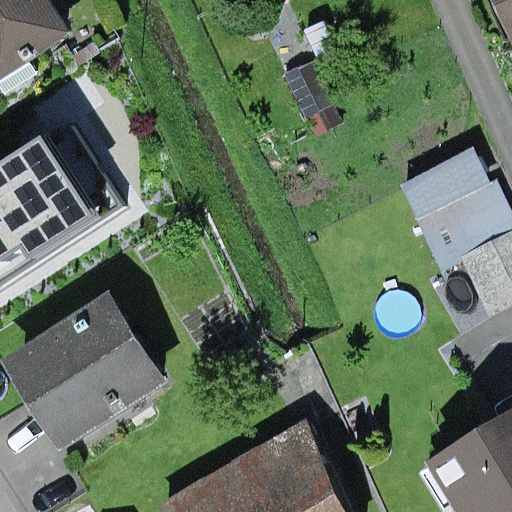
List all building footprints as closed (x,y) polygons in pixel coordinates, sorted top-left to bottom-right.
[(43,0),(0,0),(0,59),(7,71),(65,34),(43,0)] [(316,66),(287,81),(314,135),(343,120),(316,66)] [(0,269),(125,198),(85,128),(0,176),(0,269)] [(511,205),(482,144),(399,184),(438,263),(464,250),(494,312),(511,303),(511,205)] [(112,308),(27,364),(77,441),(163,385),(112,308)] [(511,511),(511,416),(433,465),(461,511),(511,511)] [(340,511),(301,441),(172,511),(340,511)]
